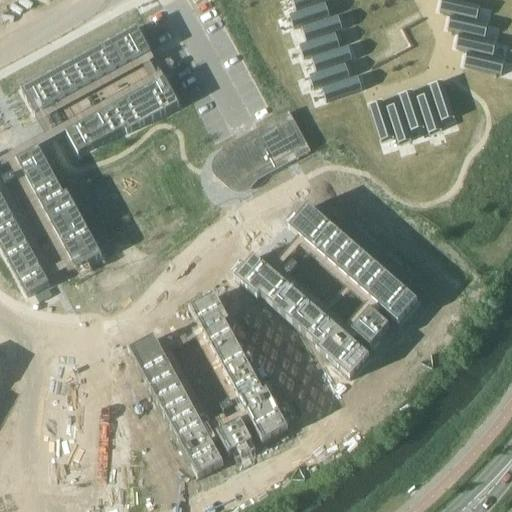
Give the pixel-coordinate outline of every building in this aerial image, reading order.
[(331,0),(294,0),(292,1),(296,12),(332,0),(331,0)] [(442,1),(439,13),(476,21),(479,10),(442,1)] [(325,7),(289,18),(293,30),(329,18),(325,7)] [(338,19),(302,31),(306,43),(342,31),(338,19)] [(450,20),(447,31),(484,40),(487,28),(450,20)] [(136,30),(21,92),(37,122),(49,145),(67,135),(78,157),(125,132),(127,136),(179,107),(136,30)] [(335,37),(299,49),(303,60),(339,48),(335,37)] [(458,38),(456,49),(493,58),(495,46),(458,38)] [(348,50),(312,62),(316,73),(352,61),(348,50)] [(466,56),(464,68),(501,76),(503,64),(466,56)] [(345,67),(309,79),(313,91),(349,79),(345,67)] [(358,80),(322,92),(326,103),(362,92),(358,80)] [(442,84),(430,87),(442,124),(453,120),(442,84)] [(411,94),(400,97),(411,133),(423,130),(411,94)] [(429,96),(417,100),(429,136),(441,132),(429,96)] [(381,104),(369,107),(381,143),(392,140),(381,104)] [(398,106),(387,110),(399,146),(410,142),(398,106)] [(278,127),(224,156),(241,186),(293,156),(296,161),(310,154),(289,114),(275,122),(278,127)] [(0,249),(27,299),(49,287),(76,272),(101,259),(67,195),(63,197),(38,151),(34,144),(0,162),(0,249)] [(253,260),(234,282),(257,302),(260,299),(319,350),(316,354),(350,382),(369,360),(365,357),(394,323),(398,327),(417,305),(308,210),(299,219),(297,222),(288,232),(299,241),(270,274),(253,260)] [(48,291),(35,298),(39,305),(52,298),(48,291)] [(145,346),(128,355),(197,482),(223,468),(221,463),(260,442),(262,447),(288,433),(266,393),(263,395),(226,327),(230,325),(215,298),(189,312),(193,320),(156,340),(155,340),(149,343),(145,346)]
